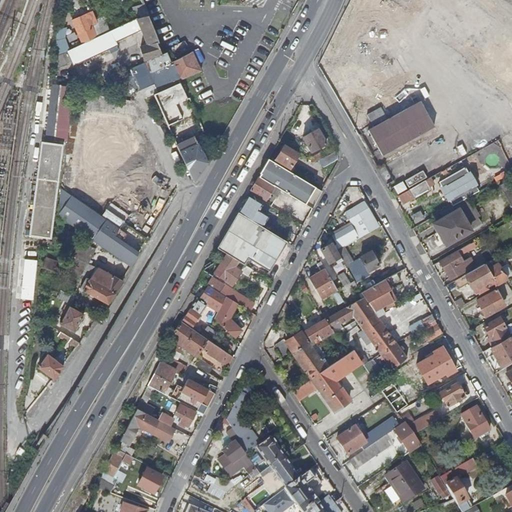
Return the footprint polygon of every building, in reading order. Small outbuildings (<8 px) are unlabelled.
[(134,20),(147,16),(149,15),(145,8),(133,12),(134,20)] [(84,44),(65,53),(69,61),(71,66),(114,46),(113,42),(139,31),(145,46),(149,61),(130,69),(132,72),(149,68),(169,57),(165,50),(161,52),(156,43),(158,42),(147,16),(134,20),(109,32),(94,39),(84,44)] [(83,16),(70,22),(77,36),(90,30),(83,16)] [(341,52),(401,156),(425,136),(434,149),(460,136),(446,103),(439,109),(433,98),(476,96),(474,113),(511,112),(511,22),(482,22),(468,32),(471,55),(461,54),(460,34),(444,22),(377,24),(341,52)] [(83,40),(84,44),(94,39),(93,35),(83,40)] [(149,68),(132,72),(141,91),(156,84),(160,91),(179,83),(178,80),(201,70),(192,51),(171,62),(169,57),(149,68)] [(61,55),(64,64),(69,61),(65,53),(61,55)] [(52,59),(50,70),(64,64),(61,55),(52,59)] [(179,83),(160,91),(153,95),(168,127),(178,120),(169,103),(185,95),(179,83)] [(169,103),(178,120),(194,111),(189,98),(187,99),(185,95),(169,103)] [(130,132),(97,128),(91,167),(124,171),(130,132)] [(317,129),(303,137),(311,152),(325,143),(317,129)] [(176,144),(188,169),(194,182),(207,162),(194,136),(176,144)] [(40,143),(28,235),(49,238),(61,145),(40,143)] [(276,158),(291,166),(298,154),(283,145),(276,158)] [(320,160),(327,156),(324,150),(309,159),(315,163),(320,160)] [(329,160),(327,156),(320,160),(323,165),(329,160)] [(281,189),(312,208),(322,191),(268,158),(259,173),(260,174),(259,176),(275,186),(281,189)] [(259,176),(250,190),(266,199),(275,186),(259,176)] [(511,178),(499,187),(511,209),(511,178)] [(401,181),(393,186),(397,193),(405,188),(401,181)] [(425,181),(408,190),(413,199),(430,190),(425,181)] [(101,217),(60,190),(59,196),(57,217),(58,217),(131,267),(139,253),(114,236),(119,229),(101,217)] [(119,193),(107,210),(124,222),(127,216),(129,217),(137,206),(119,193)] [(237,211),(238,212),(253,221),(263,205),(247,195),(237,211)] [(279,209),(295,219),(302,208),(287,197),(279,209)] [(364,202),(352,208),(358,219),(361,218),(368,230),(377,226),(364,202)] [(107,210),(101,217),(119,229),(124,222),(107,210)] [(433,224),(445,245),(469,231),(457,210),(433,224)] [(238,212),(217,248),(227,254),(244,264),(247,258),(269,270),(286,242),(253,221),(238,212)] [(333,236),(338,244),(356,233),(351,225),(333,236)] [(80,278),(89,264),(95,250),(79,242),(65,275),(79,281),(80,278)] [(336,251),(331,243),(320,250),(329,264),(335,261),(336,264),(343,262),(336,251)] [(465,246),(440,261),(450,279),(474,264),(469,256),(463,260),(458,253),(466,248),(465,246)] [(351,262),(343,247),(336,251),(343,262),(345,266),(351,262)] [(367,272),(379,265),(372,252),(360,258),(367,272)] [(247,276),(251,269),(244,264),(227,254),(214,273),(232,285),(240,272),(247,276)] [(56,267),(46,264),(45,274),(53,277),(54,271),(56,267)] [(89,264),(80,278),(87,281),(88,282),(115,294),(123,282),(122,282),(97,269),(89,264)] [(483,265),(453,282),(458,290),(467,285),(470,290),(472,288),(475,294),(493,283),(496,287),(507,280),(497,264),(486,270),(483,265)] [(320,299),(336,289),(325,270),(309,280),(320,299)] [(344,273),(337,276),(343,287),(350,283),(344,273)] [(207,284),(209,286),(226,296),(235,302),(249,311),(255,303),(225,285),(223,287),(210,279),(207,284)] [(88,282),(87,281),(82,292),(108,304),(115,294),(88,282)] [(363,297),(375,313),(393,301),(382,281),(368,288),(371,292),(367,295),(364,291),(361,293),(363,297)] [(185,315),(180,321),(191,328),(206,305),(218,311),(226,296),(209,286),(200,299),(197,297),(185,315)] [(485,317),(495,313),(491,306),(501,301),(496,290),(476,300),(485,317)] [(60,292),(57,299),(71,305),(74,298),(60,292)] [(214,318),(236,339),(240,331),(227,318),(235,302),(226,296),(218,311),(214,318)] [(355,321),(358,325),(375,313),(363,297),(346,307),(352,316),(355,321)] [(74,332),(83,315),(69,308),(66,306),(61,315),(64,317),(60,325),(74,332)] [(346,307),(325,320),(331,329),(352,316),(346,307)] [(249,317),(253,320),(256,315),(249,311),(247,314),(249,315),(249,317)] [(358,325),(380,355),(396,343),(378,318),(375,313),(358,325)] [(413,333),(432,322),(436,320),(432,313),(409,327),(413,333)] [(492,346),(508,337),(510,337),(499,318),(484,326),(490,338),(488,339),(492,346)] [(305,332),(311,341),(313,340),(331,329),(325,320),(305,332)] [(429,340),(442,332),(436,320),(432,322),(434,325),(424,331),(429,340)] [(207,352),(228,367),(234,356),(191,328),(180,321),(170,337),(197,355),(203,345),(209,349),(207,352)] [(293,353),(308,343),(311,341),(305,332),(302,334),(301,333),(286,342),(283,340),(274,347),(282,357),(291,351),(293,353)] [(57,337),(67,342),(70,338),(60,333),(57,337)] [(492,346),(490,348),(500,366),(511,359),(511,343),(508,337),(492,346)] [(67,342),(77,348),(80,344),(70,338),(67,342)] [(168,341),(165,353),(177,359),(182,349),(168,341)] [(289,387),(292,391),(298,387),(326,368),(308,343),(293,353),(308,375),(289,387)] [(396,343),(380,355),(391,370),(406,358),(401,350),(398,346),(396,343)] [(442,347),(433,352),(434,354),(416,365),(427,384),(445,373),(447,376),(455,371),(442,347)] [(326,368),(335,381),(362,363),(359,360),(353,350),(326,368)] [(48,355),(42,363),(42,371),(54,379),(63,366),(48,355)] [(160,361),(176,370),(183,374),(187,367),(164,355),(160,361)] [(359,360),(362,363),(364,366),(368,363),(364,356),(359,360)] [(196,367),(209,375),(212,367),(200,360),(196,367)] [(148,385),(163,393),(176,370),(160,361),(148,385)] [(364,366),(369,374),(375,370),(370,362),(368,363),(364,366)] [(298,387),(304,396),(317,388),(334,411),(349,400),(335,381),(326,368),(298,387)] [(176,400),(203,414),(214,393),(187,379),(176,400)] [(440,393),(447,406),(464,396),(457,384),(440,393)] [(195,412),(180,403),(175,413),(182,417),(178,424),(184,427),(185,425),(188,426),(195,412)] [(136,408),(119,441),(126,444),(136,427),(137,427),(138,426),(168,442),(175,428),(171,426),(145,412),(136,408)] [(464,417),(467,423),(480,415),(477,410),(464,417)] [(161,412),(158,419),(171,426),(174,419),(161,412)] [(408,429),(413,436),(440,420),(436,412),(408,429)] [(480,415),(467,423),(464,424),(473,440),(489,431),(480,415)] [(239,437),(245,433),(237,421),(231,425),(239,437)] [(387,434),(394,430),(389,423),(378,431),(382,438),(387,434)] [(394,429),(408,453),(420,445),(413,436),(408,429),(404,423),(394,429)] [(336,440),(347,456),(365,444),(355,427),(336,440)] [(239,438),(232,428),(226,432),(233,442),(222,451),(232,464),(245,454),(245,453),(236,442),(235,441),(239,438)] [(382,438),(349,461),(356,470),(394,443),(387,434),(382,438)] [(256,448),(269,466),(283,456),(275,446),(276,443),(271,437),(269,437),(256,448)] [(236,442),(245,453),(249,449),(241,438),(236,442)] [(125,453),(130,456),(134,449),(126,444),(119,441),(115,448),(125,453)] [(103,470),(112,475),(120,460),(122,461),(125,453),(115,448),(103,470)] [(129,465),(133,457),(130,456),(125,453),(122,461),(129,465)] [(269,466),(285,488),(299,477),(285,459),(283,456),(269,466)] [(440,478),(453,499),(460,511),(464,511),(470,509),(465,501),(467,499),(456,480),(453,482),(451,478),(459,473),(461,477),(477,467),(472,458),(440,478)] [(422,490),(404,463),(384,476),(403,503),(422,490)] [(148,469),(161,475),(162,473),(149,466),(148,469)] [(138,485),(153,492),(161,476),(161,475),(148,469),(146,468),(138,485)] [(318,501),(310,490),(321,482),(311,469),(299,477),(285,488),(284,488),(300,511),(321,511),(333,503),(334,503),(328,494),(318,501)] [(103,470),(99,478),(112,485),(116,477),(112,475),(103,470)] [(213,485),(216,481),(199,472),(196,477),(213,485)] [(112,485),(99,478),(94,487),(108,492),(112,485)] [(449,495),(438,478),(431,482),(439,495),(440,495),(443,499),(449,495)] [(487,499),(475,506),(479,511),(491,505),(487,499)] [(321,511),(339,511),(333,503),(321,511)]
